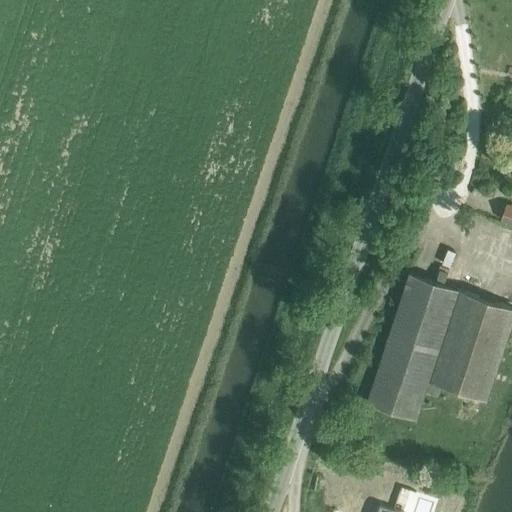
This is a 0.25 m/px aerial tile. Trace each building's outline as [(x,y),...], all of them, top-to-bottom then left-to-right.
[(424,160),(419,173),(437,180),(442,167),(424,160)] [(502,221),(511,224),(511,207),(507,206),(502,221)] [(511,231),(497,228),(490,256),(511,260),(511,231)] [(511,324),(511,307),(443,285),(447,274),(439,271),(435,282),(409,274),(367,403),(418,419),(426,393),(438,397),(442,385),(487,400),(511,324)] [(404,511),(405,511),(381,503),(378,511),(404,511)]
